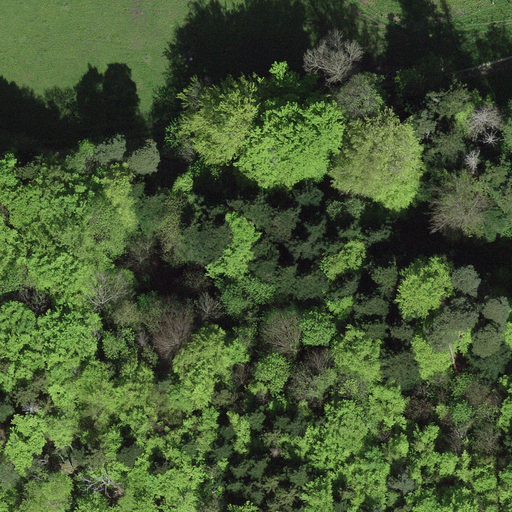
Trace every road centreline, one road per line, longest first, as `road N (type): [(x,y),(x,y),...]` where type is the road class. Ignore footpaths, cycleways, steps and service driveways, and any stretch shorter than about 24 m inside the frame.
road 1 (track): [(32,166),(429,254),(511,281)]
road 2 (track): [(511,60),(32,166)]
road 3 (track): [(32,166),(511,173)]
